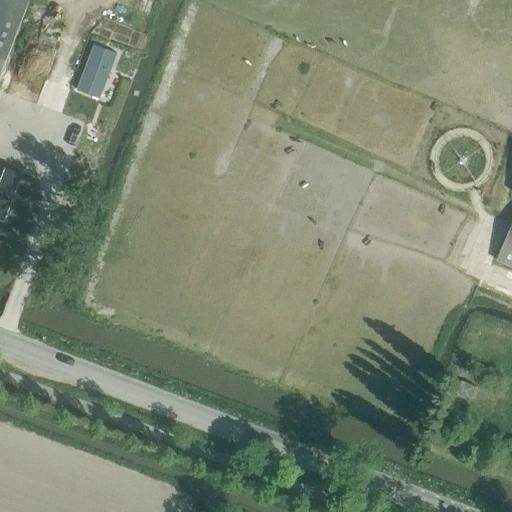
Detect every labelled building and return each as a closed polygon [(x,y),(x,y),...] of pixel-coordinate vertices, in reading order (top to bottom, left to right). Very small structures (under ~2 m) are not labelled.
[(0,0),(0,80),(29,2),(22,0),(0,0)] [(32,20),(8,80),(28,88),(35,72),(45,77),(60,40),(44,33),(47,26),(32,20)] [(95,44),(77,90),(101,99),(118,53),(95,44)] [(22,174),(0,165),(0,217),(5,219),(22,174)] [(511,224),(496,261),(511,267),(511,224)]
